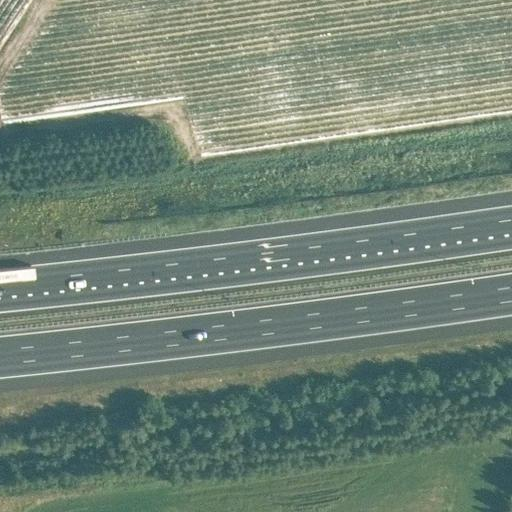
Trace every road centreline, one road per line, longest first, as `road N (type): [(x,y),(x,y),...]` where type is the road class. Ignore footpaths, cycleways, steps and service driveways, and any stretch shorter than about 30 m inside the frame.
road 1 (motorway): [(511,231),(0,295)]
road 2 (motorway): [(0,355),(511,294)]
